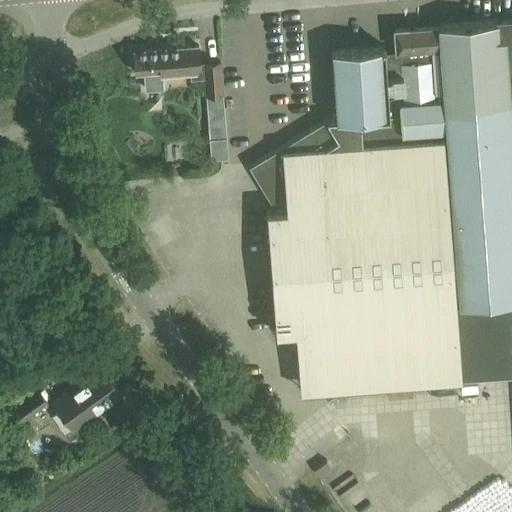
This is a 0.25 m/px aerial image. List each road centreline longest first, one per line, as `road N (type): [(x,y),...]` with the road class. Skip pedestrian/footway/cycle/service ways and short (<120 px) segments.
road 1 (unclassified): [(290,511),(120,278),(63,149),(49,66)]
road 2 (unclassified): [(49,66),(195,12),(343,0)]
